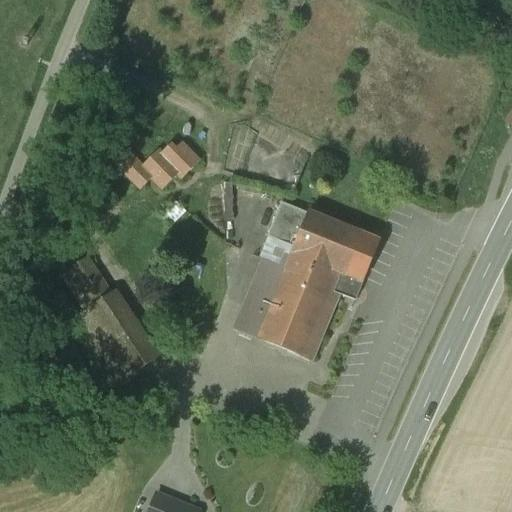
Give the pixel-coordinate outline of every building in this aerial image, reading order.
[(175,153),(166,163),(178,175),(182,179),(198,164),(181,147),(175,153)] [(178,175),(166,163),(175,153),(171,149),(162,157),(159,153),(143,168),(127,152),(113,165),(140,192),(153,179),(163,189),(178,175)] [(315,173),(308,189),(314,192),(321,175),(315,173)] [(226,181),(225,219),(239,219),(239,182),(226,181)] [(176,204),(161,218),(170,228),(185,214),(176,204)] [(379,243),(282,204),(268,238),(295,249),(291,258),(285,256),(280,268),(263,262),(240,317),(241,317),(263,326),(257,340),(311,362),(338,295),(355,302),(379,243)] [(111,295),(87,260),(62,276),(85,312),(75,319),(119,386),(146,368),(160,359),(116,292),(111,295)] [(257,340),(263,326),(241,317),(235,331),(257,340)] [(73,341),(55,348),(67,378),(85,370),(73,341)] [(150,511),(182,511),(183,511),(185,506),(158,495),(150,511)]
